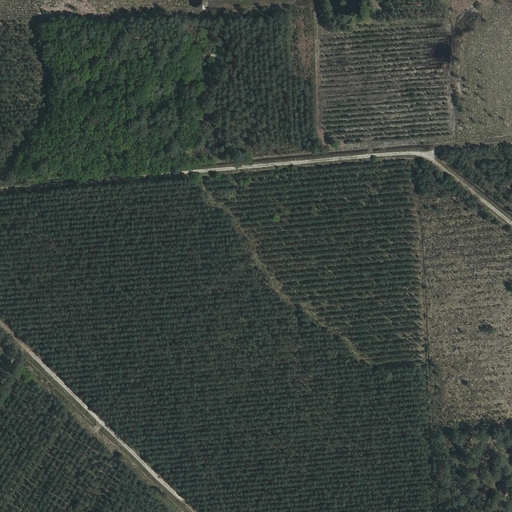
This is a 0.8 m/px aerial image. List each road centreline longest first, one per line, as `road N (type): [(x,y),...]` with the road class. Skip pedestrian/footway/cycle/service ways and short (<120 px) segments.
road 1 (track): [(0,190),(418,152),(511,223)]
road 2 (track): [(0,322),(191,511)]
